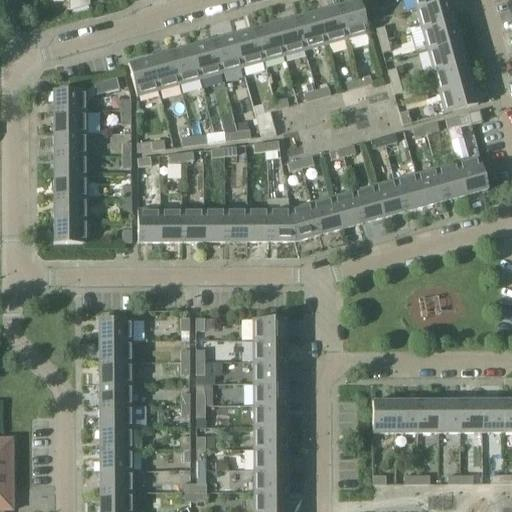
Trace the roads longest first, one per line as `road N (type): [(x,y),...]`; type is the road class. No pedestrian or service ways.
road 1 (residential): [(7,271),(311,276)]
road 2 (residential): [(56,511),(55,394),(15,348),(7,271)]
road 3 (residential): [(6,59),(217,0)]
road 4 (residential): [(7,271),(6,59)]
road 5 (residential): [(311,276),(511,220)]
road 6 (residential): [(511,364),(317,363)]
road 7 (residential): [(511,162),(474,0)]
road 8 (residential): [(319,511),(317,363)]
